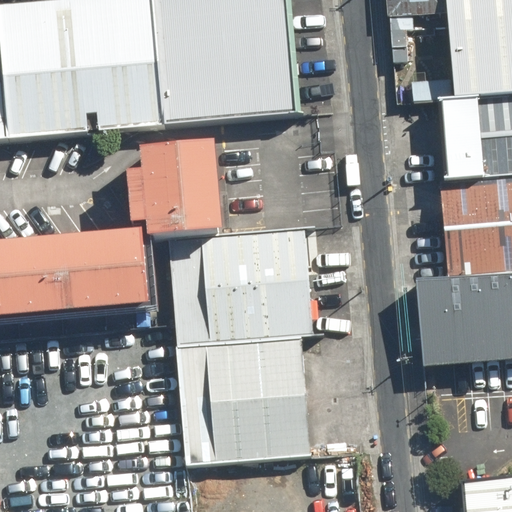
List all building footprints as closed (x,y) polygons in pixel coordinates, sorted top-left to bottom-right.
[(0,82),(5,140),(131,129),(165,126),(154,0),(114,0),(0,9),(0,82)] [(284,0),(154,0),(165,126),(213,122),(294,116),(284,0)] [(383,0),(385,20),(447,15),(446,0),(383,0)] [(511,0),(446,0),(447,15),(454,102),(511,97),(511,0)] [(511,97),(454,102),(439,103),(445,185),(511,179),(511,97)] [(165,240),(223,235),(213,122),(165,126),(131,129),(140,242),(165,240)] [(442,282),(511,276),(511,179),(445,185),(434,186),(442,282)] [(165,240),(174,350),(299,340),(315,338),(305,228),(223,235),(165,240)] [(0,326),(135,314),(129,244),(0,254),(0,326)] [(409,284),(417,371),(511,362),(511,276),(442,282),(409,284)] [(299,340),(174,350),(184,470),(310,458),(299,340)] [(511,511),(511,478),(462,484),(464,511),(511,511)]
